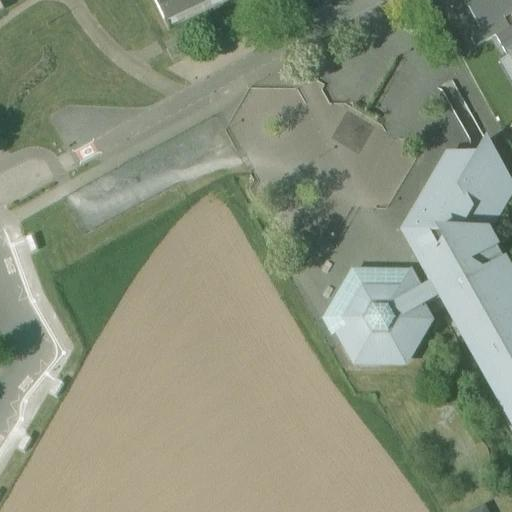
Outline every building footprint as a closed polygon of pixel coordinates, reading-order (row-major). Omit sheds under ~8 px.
[(153,0),(166,25),(219,0),(153,0)] [(219,0),(166,25),(168,31),(234,0),(219,0)] [(502,19),(511,13),(511,0),(462,0),(481,31),(502,19)] [(502,19),(481,31),(470,37),(476,48),(495,37),(508,30),(502,19)] [(510,56),(511,54),(511,27),(508,30),(495,37),(507,58),(510,56)] [(166,51),(172,62),(190,52),(184,41),(166,51)] [(511,58),(510,56),(507,58),(498,63),(511,88),(511,58)] [(511,421),(511,279),(485,232),(511,188),(486,142),(478,156),(449,155),(429,190),(436,194),(432,200),(425,196),(405,231),(414,248),(423,242),(427,249),(418,255),(433,282),(419,290),(414,281),(405,281),(398,292),(363,291),(345,321),(349,329),(339,335),(355,364),(404,364),(428,322),(421,308),(441,297),(511,421)] [(30,240),(25,242),(29,253),(34,251),(30,240)] [(414,248),(418,255),(427,249),(423,242),(414,248)] [(405,281),(414,281),(409,270),(350,271),(321,321),(330,338),(338,334),(339,335),(349,329),(345,321),(363,291),(398,292),(405,281)] [(61,386),(56,383),(51,394),(56,396),(61,386)] [(28,441),(23,438),(18,449),(23,452),(28,441)]
